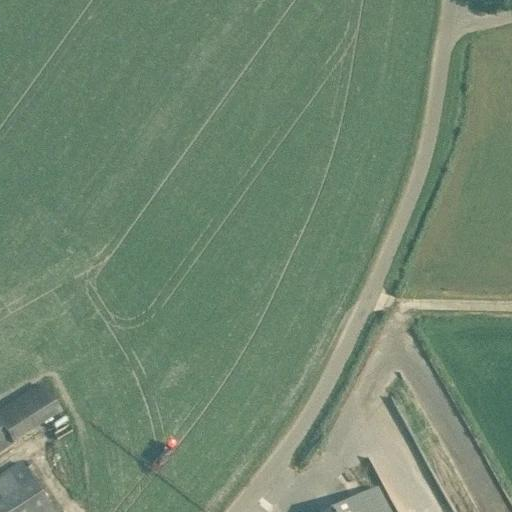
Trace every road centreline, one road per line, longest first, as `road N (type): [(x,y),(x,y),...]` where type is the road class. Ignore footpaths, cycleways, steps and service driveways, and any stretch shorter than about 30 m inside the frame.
road 1 (unclassified): [(239,511),(297,442),(354,328),(412,181),(453,0)]
road 2 (track): [(511,309),(364,302)]
